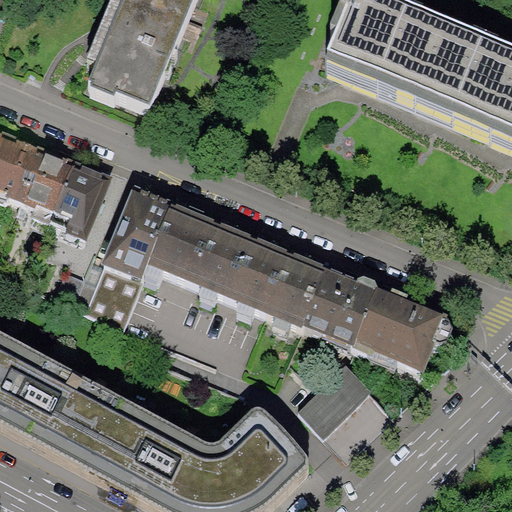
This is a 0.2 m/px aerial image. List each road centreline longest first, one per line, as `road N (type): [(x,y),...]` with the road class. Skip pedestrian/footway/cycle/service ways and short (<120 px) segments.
road 1 (residential): [(0,100),(511,308)]
road 2 (primary): [(511,377),(380,511)]
